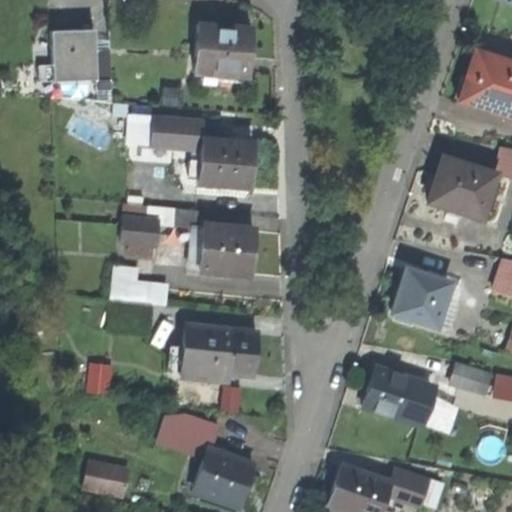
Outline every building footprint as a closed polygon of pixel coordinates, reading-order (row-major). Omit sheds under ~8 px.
[(195,25),(192,73),(246,76),(249,29),(195,25)] [(49,30),(50,78),(93,77),(93,50),(92,30),(49,30)] [(108,49),(93,50),(93,77),(94,98),(109,98),(108,49)] [(511,64),(473,51),(465,76),(470,77),(463,99),(457,97),(456,99),(511,117),(511,64)] [(165,87),(165,102),(186,104),(187,89),(165,87)] [(151,118),(149,145),(172,147),(173,139),(174,120),(151,118)] [(174,120),(173,139),(200,141),(201,122),(174,120)] [(251,144),(200,141),(197,184),(248,187),(251,144)] [(511,153),(499,151),(493,173),(491,179),(511,184),(511,153)] [(493,173),(439,157),(425,201),(445,207),(445,209),(460,214),(461,212),(479,217),(491,179),(493,173)] [(207,211),(173,208),(172,225),(201,228),(201,226),(205,227),(207,211)] [(155,245),(157,222),(121,219),(119,242),(155,245)] [(253,230),(205,227),(201,226),(201,228),(200,246),(188,246),(186,263),(200,263),(199,272),(230,274),(230,273),(250,274),(253,230)] [(511,259),(501,258),(490,290),(511,296),(511,259)] [(114,266),(111,300),(150,304),(166,306),(168,285),(140,283),(142,269),(114,266)] [(447,282),(404,269),(390,312),(433,326),(434,324),(445,327),(451,308),(440,304),(447,282)] [(109,314),(111,300),(96,299),(94,312),(109,314)] [(109,314),(107,331),(147,335),(150,304),(111,300),(109,314)] [(196,328),(191,376),(226,380),(227,373),(252,375),(255,333),(196,328)] [(91,360),(89,387),(107,389),(109,361),(91,360)] [(453,364),(447,383),(481,394),(487,374),(453,364)] [(372,367),(360,406),(404,420),(405,418),(418,422),(429,388),(415,383),(415,381),(372,367)] [(511,371),(497,369),(492,394),(511,397),(511,371)] [(185,415),(174,446),(201,456),(204,449),(207,450),(216,427),(185,415)] [(207,450),(204,449),(201,456),(189,490),(236,507),(251,466),(207,450)] [(124,468),(84,461),(79,489),(119,496),(124,468)] [(339,466),(325,504),(345,511),(344,511),(377,511),(385,491),(388,483),(386,483),(339,466)] [(388,483),(385,491),(420,503),(428,478),(392,466),(386,483),(388,483)]
